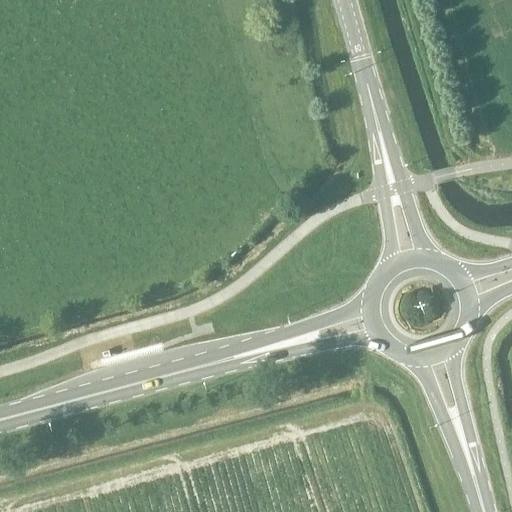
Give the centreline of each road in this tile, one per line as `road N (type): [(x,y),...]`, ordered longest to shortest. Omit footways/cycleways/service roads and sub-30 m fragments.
road 1 (primary): [(0,420),(233,358)]
road 2 (track): [(459,172),(410,0)]
road 3 (primary): [(372,293),(351,311),(233,358)]
road 4 (primary): [(233,358),(357,339),(384,343)]
road 5 (secondary): [(432,262),(377,131)]
road 6 (secondary): [(377,131),(387,271)]
road 7 (secondary): [(377,131),(342,0)]
road 8 (secondary): [(409,357),(472,477)]
road 9 (secondary): [(472,477),(453,344)]
